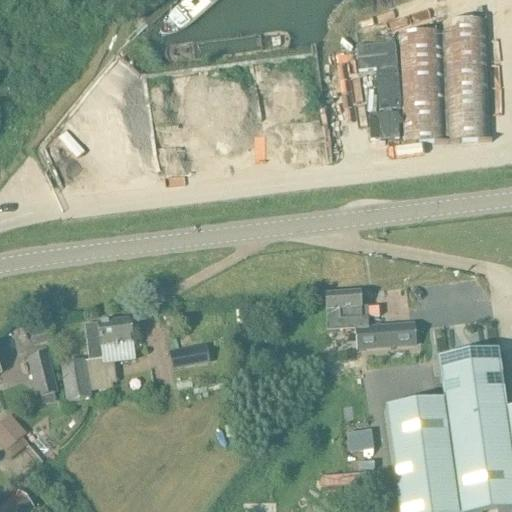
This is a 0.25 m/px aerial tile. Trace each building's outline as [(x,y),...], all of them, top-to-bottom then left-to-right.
[(394,47),(356,49),(357,53),(358,73),(377,72),(379,113),(383,113),(383,117),(368,118),(370,142),(399,140),(398,120),(398,116),(390,116),(390,111),(401,111),(401,128),(402,148),(492,144),(491,124),(487,30),(487,24),(442,25),(443,32),(443,36),(400,37),(403,101),(400,102),(394,47)] [(359,295),(325,298),(328,334),(356,332),(358,353),(413,348),(413,342),(412,328),(411,328),(368,331),(367,320),(379,319),(378,309),(368,310),(368,309),(361,309),(359,295)] [(134,362),(134,360),(129,322),(85,327),(89,363),(102,362),(102,366),(134,362)] [(44,329),(30,332),(34,348),(48,344),(44,329)] [(206,347),(169,354),(173,374),(210,367),(206,347)] [(444,404),(385,412),(398,511),(511,511),(511,412),(506,413),(498,354),(438,362),(444,404)] [(37,400),(57,395),(47,357),(28,362),(37,400)] [(272,360),(274,376),(295,373),(293,357),(272,360)] [(90,400),(90,396),(85,362),(61,365),(67,403),(90,400)] [(268,362),(258,362),(258,373),(269,373),(268,362)] [(7,453),(22,440),(26,437),(9,417),(0,425),(0,447),(6,454),(7,453)] [(31,511),(34,509),(19,494),(0,511),(31,511)]
